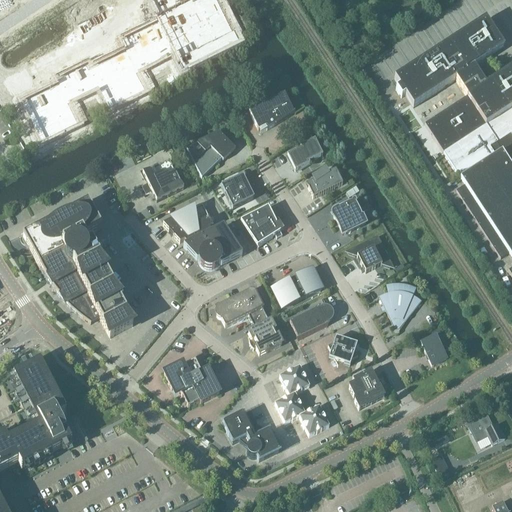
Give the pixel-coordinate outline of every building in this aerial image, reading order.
[(59,85),(21,104),(41,144),(78,126),(68,105),(98,90),(109,111),(146,93),(136,73),(173,55),(183,76),(239,48),(215,0),(157,0),(148,5),(152,13),(157,24),(121,42),(126,52),(89,71),(86,66),(56,81),(59,85)] [(474,69),(492,57),(503,50),(504,50),(485,20),(485,21),(473,28),(455,40),(454,41),(455,41),(437,52),(436,52),(437,53),(395,80),(394,80),(400,89),(396,91),(402,100),(405,97),(413,109),(414,109),(456,81),(468,98),(425,126),(443,155),(460,180),(464,187),(456,192),(500,260),(509,255),(511,259),(511,69),(485,87),(474,69)] [(172,77),(167,80),(170,86),(176,82),(172,77)] [(267,131),(295,114),(294,114),(287,100),(285,96),(285,95),(284,96),(284,95),(284,96),(276,100),(275,99),(275,100),(267,104),(266,104),(263,106),(262,106),(262,107),(249,113),(258,132),(266,128),(268,130),(267,131)] [(222,161),(223,163),(235,151),(219,134),(187,150),(202,180),(222,161)] [(165,137),(159,140),(164,150),(169,147),(165,137)] [(301,150),(287,157),(295,173),(310,166),(309,164),(323,157),(315,141),(300,149),(301,150)] [(184,191),(169,162),(142,175),(148,187),(144,189),(146,194),(151,192),(157,204),(184,191)] [(308,190),(313,200),(342,186),(337,176),(335,172),(328,175),(326,172),(313,181),(314,182),(306,186),(308,190)] [(238,180),(242,178),(241,178),(221,188),(232,211),(253,201),(253,200),(249,202),(248,199),(250,198),(242,182),(239,183),(238,180)] [(196,187),(188,191),(190,196),(199,192),(196,187)] [(342,237),(366,225),(354,202),(334,211),(333,213),(332,215),(332,217),(333,219),(335,220),(336,223),(338,225),(339,228),(340,231),(341,233),(342,235),(342,237)] [(88,203),(23,237),(40,270),(44,278),(47,283),(50,287),(53,291),(59,298),(60,300),(63,302),(68,308),(71,310),(75,314),(79,318),(84,321),(91,326),(91,325),(100,320),(110,339),(133,327),(92,250),(95,249),(92,242),(89,244),(85,238),(102,229),(88,203)] [(170,223),(163,226),(180,245),(184,243),(188,246),(211,235),(209,230),(213,228),(202,207),(195,210),(194,210),(192,211),(190,211),(188,211),(185,212),(183,213),(182,214),(179,215),(176,217),(174,219),(173,220),(171,222),(170,223)] [(278,222),(276,224),(269,209),(270,209),(270,208),(241,222),(258,250),(258,249),(275,237),(277,240),(282,238),(280,234),(284,232),(278,222)] [(223,229),(211,235),(188,246),(183,249),(197,263),(200,263),(200,264),(201,267),(202,269),(204,271),(206,272),(209,272),(212,272),(214,271),(216,270),(218,268),(219,267),(221,268),(242,258),(223,229)] [(393,268),(377,238),(347,253),(349,256),(357,259),(362,269),(360,270),(362,274),(364,273),(365,275),(381,267),(390,270),(393,268)] [(311,273),(292,282),(302,302),(321,292),(311,273)] [(302,302),(292,282),(273,291),(283,311),(302,302)] [(384,297),(379,299),(390,321),(391,321),(395,331),(399,331),(405,323),(421,303),(416,300),(412,298),(415,291),(410,289),(404,288),(399,287),(393,287),(387,288),(389,296),(384,297)] [(251,294),(218,310),(217,310),(217,311),(216,312),(216,313),(216,314),(216,315),(216,316),(216,317),(217,317),(217,318),(217,319),(218,319),(219,320),(220,320),(221,320),(225,329),(248,318),(252,325),(266,318),(262,311),(264,310),(256,294),(252,296),(251,294)] [(0,320),(8,317),(0,297),(0,320)] [(322,309),(321,310),(319,311),(318,310),(318,309),(289,324),(298,341),(298,342),(327,328),(327,327),(326,326),(329,325),(330,324),(331,323),(332,322),(332,321),(333,320),(333,319),(333,317),(333,316),(333,315),(332,314),(332,313),(331,312),(330,311),(329,310),(327,309),(325,309),(323,309),(322,309)] [(266,318),(252,325),(255,332),(248,335),(254,346),(276,335),(271,324),(269,325),(266,318)] [(426,343),(421,346),(432,368),(447,361),(443,354),(448,351),(438,331),(424,338),(426,343)] [(276,335),(254,346),(259,358),(282,347),(276,335)] [(334,345),(328,348),(331,354),(328,360),(335,363),(338,368),(344,366),(350,368),(352,361),(358,359),(355,353),(357,346),(351,344),(348,338),(342,341),(336,339),(334,345)] [(315,371),(323,368),(320,357),(312,360),(315,371)] [(181,395),(188,409),(200,403),(201,405),(219,396),(211,380),(205,383),(202,377),(202,376),(195,363),(183,368),(182,367),(164,376),(172,392),(178,388),(181,395)] [(0,511),(4,511),(0,504),(0,473),(18,464),(22,471),(71,445),(70,444),(71,444),(58,419),(66,415),(39,365),(31,369),(29,364),(20,369),(23,374),(13,379),(38,428),(8,443),(5,437),(0,439),(0,511)] [(279,379),(289,399),(295,396),(309,389),(299,369),(279,379)] [(355,387),(349,390),(355,402),(354,403),(359,412),(384,399),(379,390),(378,391),(372,378),(366,381),(364,376),(352,382),(352,383),(353,383),(355,387)] [(299,419),(305,416),(295,396),(289,399),(275,406),(285,426),(299,419)] [(305,416),(299,419),(309,439),(329,429),(319,409),(305,416)] [(257,460),(259,464),(279,454),(269,435),(265,439),(251,428),(251,427),(252,426),(251,425),(251,424),(251,423),(250,423),(249,422),(248,422),(247,422),(246,422),(242,416),(222,426),(232,446),(239,443),(247,450),(247,451),(247,452),(246,453),(246,454),(247,455),(247,456),(247,457),(248,458),(249,459),(250,460),(251,460),(252,461),(253,461),(254,461),(255,461),(257,460)] [(486,416),(467,425),(476,444),(487,438),(492,448),(504,441),(497,426),(492,429),(486,416)] [(445,436),(423,446),(427,453),(448,442),(445,436)] [(443,463),(434,467),(439,478),(448,474),(443,463)] [(507,511),(503,503),(492,508),(494,511),(507,511)]
